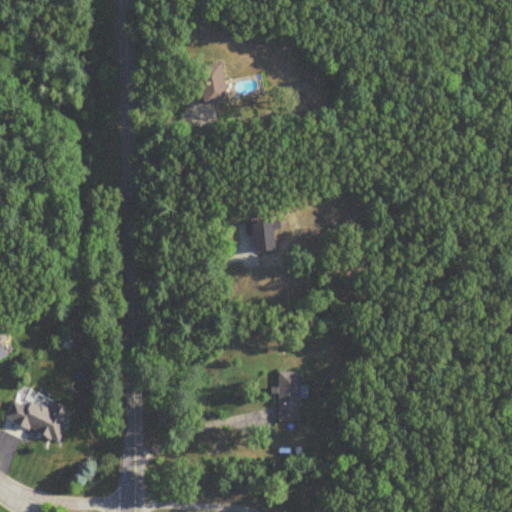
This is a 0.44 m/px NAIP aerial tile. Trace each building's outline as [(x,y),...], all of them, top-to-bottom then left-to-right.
[(201,67),(206,107),(230,103),(225,64),(201,67)] [(257,224),(258,254),(278,253),(278,232),(283,231),(283,223),(257,224)] [(0,367),(7,369),(12,344),(0,340),(0,332),(1,327),(0,326),(0,367)] [(302,373),(281,373),(281,424),(302,424),(302,373)] [(63,444),(73,420),(33,405),(32,408),(15,402),(7,421),(63,444)]
